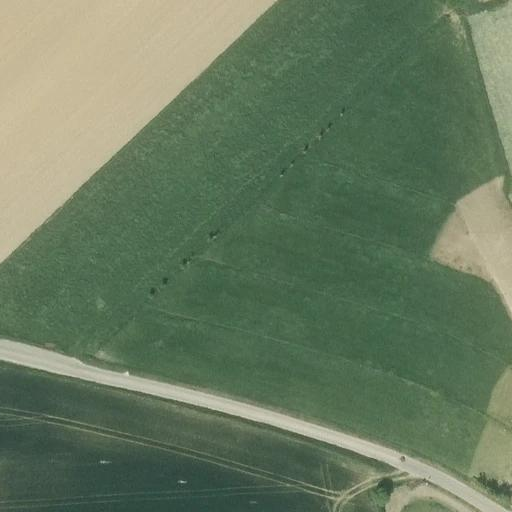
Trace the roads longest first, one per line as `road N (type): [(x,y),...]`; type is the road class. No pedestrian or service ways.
road 1 (track): [(494,511),(442,479),(328,436),(0,350)]
road 2 (track): [(511,190),(455,15)]
